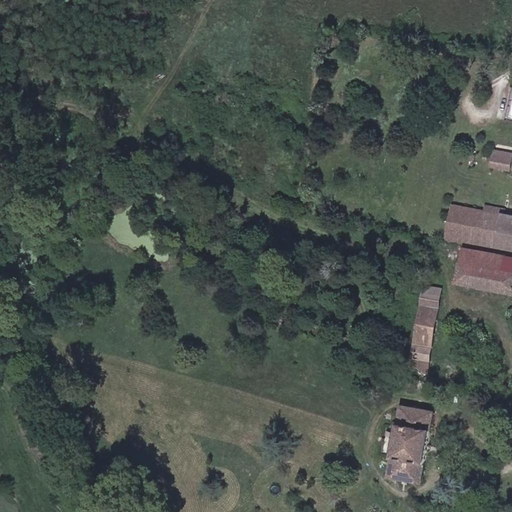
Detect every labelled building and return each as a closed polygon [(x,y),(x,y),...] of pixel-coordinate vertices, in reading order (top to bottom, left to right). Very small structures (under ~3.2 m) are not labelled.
[(511,156),(494,153),(492,168),(510,171),(511,156)] [(452,204),(445,239),(511,250),(511,216),(505,215),(483,211),(452,204)] [(483,211),(505,215),(507,209),(484,205),(483,211)] [(511,257),(463,249),(456,284),(511,294),(511,257)] [(421,305),(439,309),(442,295),(423,292),(421,305)] [(433,347),(439,309),(421,305),(415,344),(433,347)] [(430,363),(433,347),(415,344),(412,360),(430,363)] [(429,374),(430,363),(412,360),(412,364),(418,366),(429,374)] [(434,412),(402,407),(390,477),(422,483),(434,412)]
